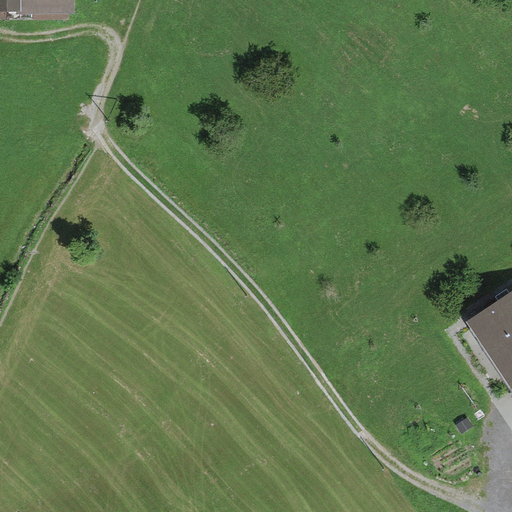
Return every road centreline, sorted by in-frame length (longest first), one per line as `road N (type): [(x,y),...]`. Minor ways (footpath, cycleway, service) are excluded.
road 1 (track): [(98,136),(228,260),(371,444),(411,478),(485,511)]
road 2 (track): [(119,54),(110,38),(91,30),(0,33)]
